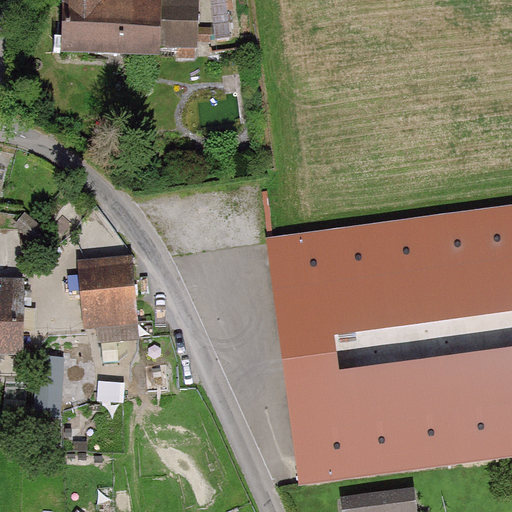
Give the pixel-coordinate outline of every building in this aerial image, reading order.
[(55,0),(56,56),(151,54),(150,48),(193,47),(193,36),(234,35),(233,0),(55,0)] [(511,217),(270,248),(300,482),(511,455),(511,217)] [(132,260),(77,262),(79,327),(134,325),(132,260)] [(22,283),(0,281),(0,352),(18,353),(22,283)] [(37,415),(67,415),(67,356),(38,356),(37,415)] [(121,384),(98,385),(98,406),(80,406),(81,442),(99,441),(99,418),(122,417),(121,384)] [(495,458),(459,464),(461,478),(497,472),(495,458)] [(408,511),(407,492),(338,500),(339,511),(408,511)]
